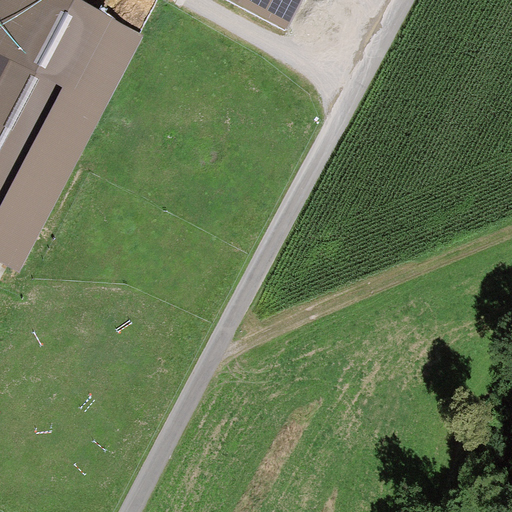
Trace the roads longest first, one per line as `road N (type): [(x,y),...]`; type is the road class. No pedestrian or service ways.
road 1 (unclassified): [(131,511),(404,0)]
road 2 (track): [(511,233),(216,350)]
road 3 (track): [(192,0),(354,92)]
